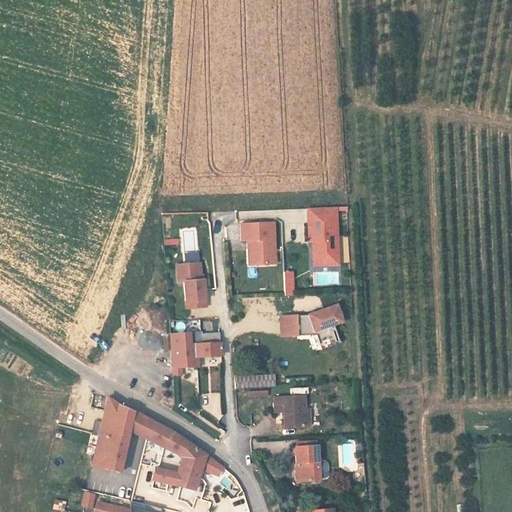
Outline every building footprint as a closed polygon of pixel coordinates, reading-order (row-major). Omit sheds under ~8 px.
[(338,258),(336,208),(307,209),(309,242),(312,242),(319,242),(319,250),(313,250),(313,259),(338,258)] [(275,263),(274,223),(241,224),(241,240),(246,240),(255,240),(256,264),(275,263)] [(246,240),(247,264),(256,264),(255,240),(246,240)] [(338,258),(313,259),(313,266),(338,266),(338,258)] [(200,280),(199,263),(183,265),(185,282),(183,282),(186,309),(205,307),(202,280),(200,280)] [(183,265),(176,265),(177,283),(183,282),(185,282),(183,265)] [(284,297),(294,296),(293,271),(283,272),(284,297)] [(341,321),(336,306),(309,316),(315,331),(333,325),(341,321)] [(297,336),(296,316),(280,317),(281,337),(297,336)] [(321,350),(340,343),(333,325),(315,331),(309,316),(296,316),(297,336),(316,336),(321,350)] [(197,350),(220,347),(219,336),(170,344),(170,350),(173,356),(174,365),(198,361),(197,350)] [(209,369),(210,391),(221,391),(220,368),(209,369)] [(237,376),(238,390),(276,388),(275,375),(237,376)] [(158,454),(157,478),(200,495),(209,481),(226,489),(233,477),(228,471),(223,468),(200,451),(192,445),(161,425),(145,417),(126,407),(118,403),(106,396),(88,462),(122,470),(125,444),(137,448),(158,454)] [(303,396),(272,398),(273,413),(282,412),(283,428),(309,426),(308,417),(304,417),(303,396)] [(316,446),(294,447),(295,463),(298,463),(299,469),(300,482),(318,480),(316,446)] [(92,508),(96,493),(84,490),(80,505),(92,508)] [(199,498),(194,511),(195,511),(207,511),(211,502),(199,498)] [(160,511),(162,507),(131,501),(130,507),(94,500),(91,511),(160,511)]
